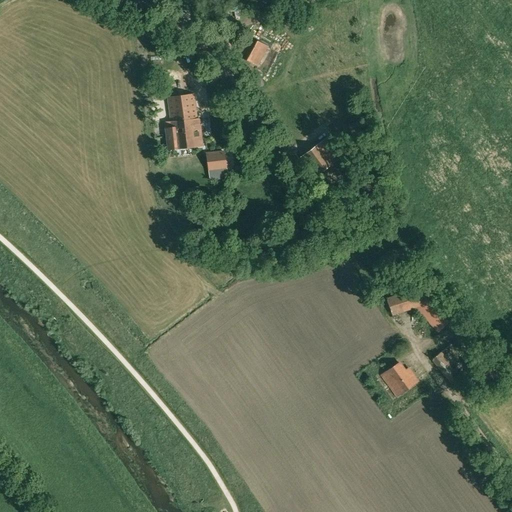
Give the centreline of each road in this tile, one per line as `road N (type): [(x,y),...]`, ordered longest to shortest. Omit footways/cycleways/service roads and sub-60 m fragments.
road 1 (track): [(461,409),(219,59)]
road 2 (track): [(511,374),(461,409),(511,470)]
